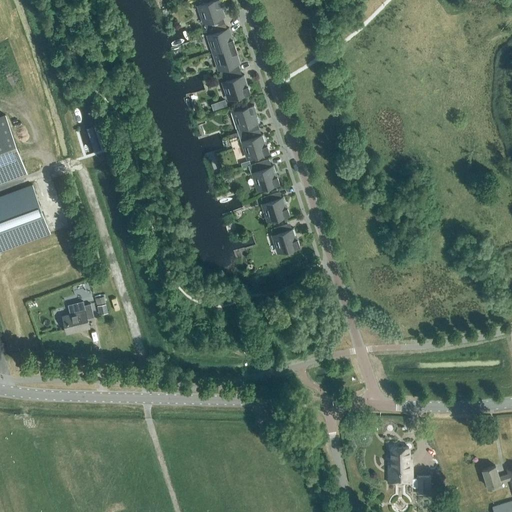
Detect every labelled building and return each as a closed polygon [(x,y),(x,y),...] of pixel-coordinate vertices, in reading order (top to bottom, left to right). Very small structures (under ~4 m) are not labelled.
[(225,16),(220,0),(213,0),(199,5),(206,29),(209,28),(222,24),(220,18),(225,16)] [(224,29),(222,24),(209,28),(210,34),(208,34),(214,52),(235,45),(229,28),(224,29)] [(241,63),(235,45),(214,52),(221,75),(237,70),(235,65),(241,63)] [(239,76),(237,70),(221,75),(229,99),(250,92),(244,74),(239,76)] [(211,104),(213,110),(227,105),(225,99),(211,104)] [(238,132),(239,135),(256,129),(254,124),(260,122),(254,104),(233,111),(238,128),(237,129),(238,132)] [(6,115),(0,116),(0,179),(26,169),(6,115)] [(258,135),(256,129),(239,135),(241,141),(243,141),(248,158),(269,151),(264,133),(258,135)] [(280,183),(274,165),(268,167),(266,159),(251,164),(248,165),(251,173),(253,172),(258,190),(280,183)] [(0,251),(50,233),(33,184),(0,196),(0,251)] [(290,214),(284,196),(278,198),(276,192),(261,197),(269,221),(290,214)] [(300,245),(294,227),(288,229),(287,223),(271,228),(279,252),(300,245)] [(97,304),(106,302),(104,296),(95,298),(97,304)] [(87,318),(94,316),(90,303),(83,305),(82,301),(68,305),(70,314),(63,316),(67,333),(89,327),(87,318)] [(249,337),(250,330),(240,328),(239,335),(249,337)] [(413,478),(412,458),(409,458),(409,447),(391,447),(391,459),(388,459),(388,482),(412,482),(412,485),(414,487),(417,487),(417,494),(430,493),(430,475),(417,476),(417,478),(413,478)] [(511,485),(511,466),(507,468),(509,474),(499,477),(495,465),(482,469),(488,486),(510,479),(511,485)] [(511,511),(511,500),(493,507),(494,511),(511,511)]
